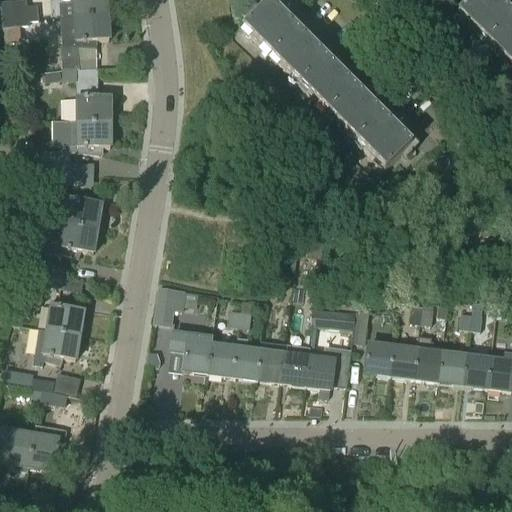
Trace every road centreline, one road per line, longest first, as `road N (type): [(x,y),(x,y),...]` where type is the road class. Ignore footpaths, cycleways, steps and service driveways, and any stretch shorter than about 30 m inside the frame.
road 1 (residential): [(110,410),(162,129),(157,0)]
road 2 (residential): [(110,410),(511,426)]
road 3 (residential): [(435,133),(300,0)]
